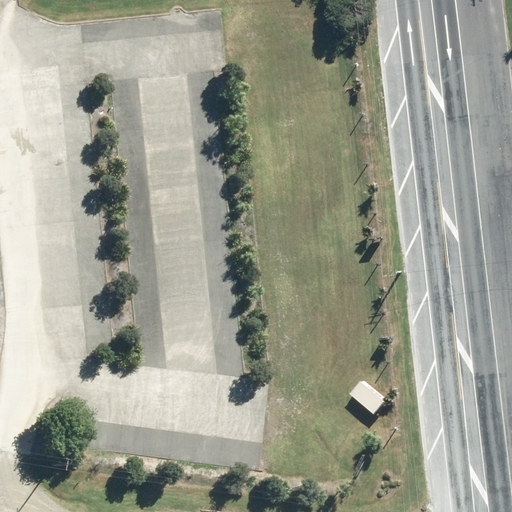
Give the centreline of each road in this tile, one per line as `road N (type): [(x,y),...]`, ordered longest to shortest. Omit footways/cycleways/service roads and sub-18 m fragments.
road 1 (trunk): [(424,0),(480,511)]
road 2 (unknown): [(0,484),(11,423),(15,228),(0,125)]
